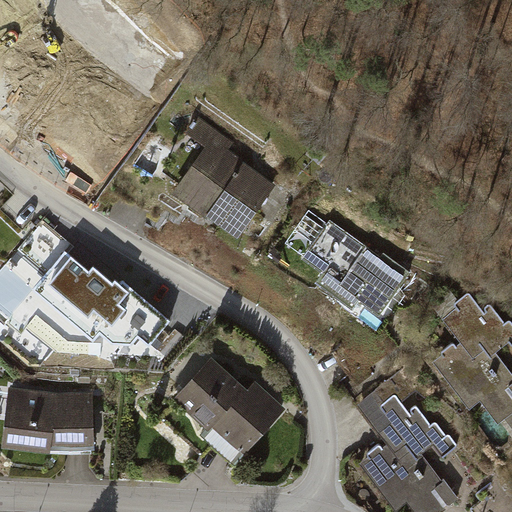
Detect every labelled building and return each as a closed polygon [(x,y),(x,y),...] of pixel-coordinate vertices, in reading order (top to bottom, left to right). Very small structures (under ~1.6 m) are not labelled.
[(45,67),(74,24),(38,0),(34,0),(6,42),(45,67)] [(65,76),(82,52),(65,40),(48,64),(65,76)] [(88,49),(59,86),(109,125),(138,88),(88,49)] [(198,116),(187,132),(206,146),(174,191),(237,235),(275,182),(227,148),(232,140),(198,116)] [(379,257),(328,221),(303,256),(323,270),(314,282),(350,308),(357,297),(377,311),(407,269),(383,252),(379,257)] [(89,270),(65,250),(30,291),(93,345),(101,336),(112,346),(134,346),(140,340),(149,348),(172,322),(123,281),(121,283),(116,279),(113,282),(93,265),(89,270)] [(461,302),(453,290),(432,305),(460,345),(436,362),(466,405),(480,395),(496,419),(511,408),(511,371),(503,358),(511,351),(511,322),(486,284),(461,302)] [(248,388),(211,354),(172,395),(208,428),(212,424),(241,451),(281,407),(254,381),(248,388)] [(58,391),(8,386),(0,439),(0,442),(50,450),(96,448),(92,391),(58,391)] [(376,396),(358,406),(388,447),(357,467),(390,511),(393,511),(406,505),(410,511),(444,511),(430,493),(443,484),(421,456),(435,447),(445,461),(457,456),(412,395),(386,411),(376,396)]
